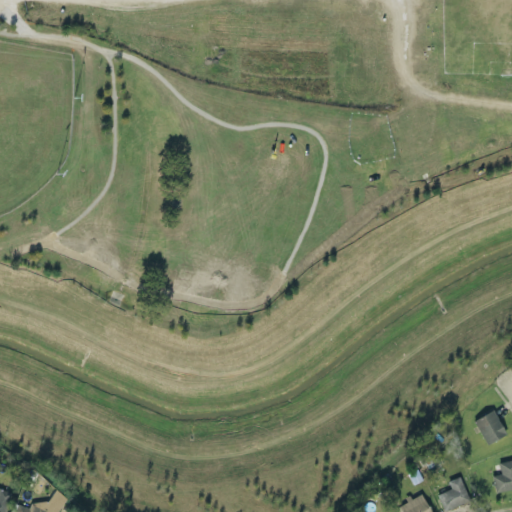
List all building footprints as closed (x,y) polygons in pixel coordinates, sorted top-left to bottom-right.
[(485,445),(504,435),(492,410),(472,420),(485,445)] [(493,492),(511,489),(511,460),(498,462),(499,474),(490,475),(493,492)] [(446,481),(449,489),(435,494),(442,511),(468,502),(459,477),(446,481)] [(0,511),(3,511),(9,491),(0,488),(0,511)] [(17,504),(12,511),(55,511),(63,498),(52,492),(45,506),(32,499),(26,509),(17,504)] [(397,505),(400,511),(428,511),(421,495),(397,505)]
